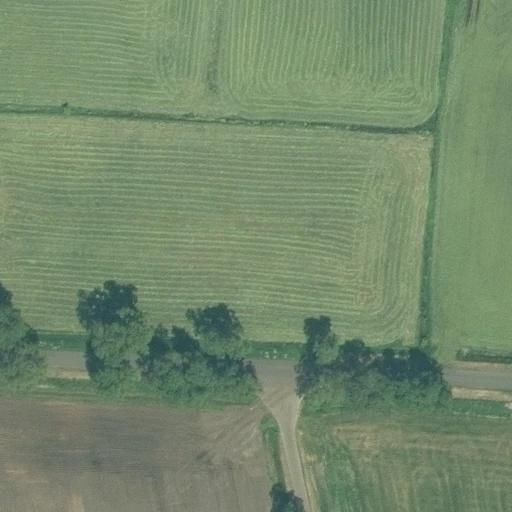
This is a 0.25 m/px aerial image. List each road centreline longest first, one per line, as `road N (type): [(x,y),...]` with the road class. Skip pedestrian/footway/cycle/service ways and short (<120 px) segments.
road 1 (tertiary): [(282,371),(0,356)]
road 2 (tertiary): [(511,384),(282,371)]
road 3 (unclassified): [(302,511),(281,413),(282,371)]
